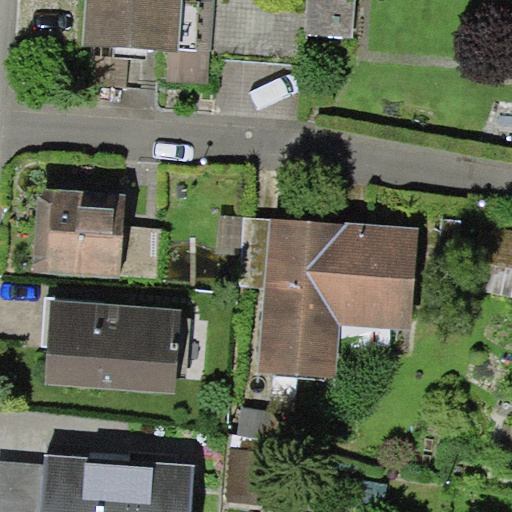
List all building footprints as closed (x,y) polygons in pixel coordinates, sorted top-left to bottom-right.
[(211,0),(86,0),(84,45),(167,50),(165,80),(202,82),(206,82),(211,0)] [(303,62),(305,31),(347,34),(348,0),(304,0),(305,0),(298,0),(217,0),(214,56),(303,62)] [(39,193),(32,266),(117,273),(123,201),(39,193)] [(327,313),(398,318),(404,236),(273,226),(264,364),(323,368),(327,313)] [(490,259),(511,262),(511,236),(494,234),(490,259)] [(171,386),(177,320),(50,309),(44,375),(171,386)] [(30,466),(50,470),(40,511),(187,511),(198,465),(153,455),(97,443),(96,449),(57,440),(37,435),(30,466)]
